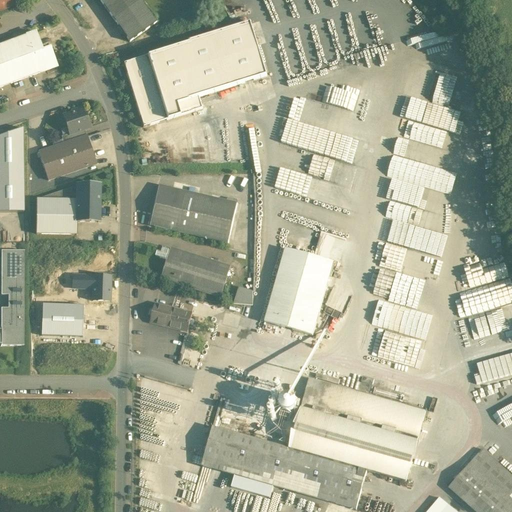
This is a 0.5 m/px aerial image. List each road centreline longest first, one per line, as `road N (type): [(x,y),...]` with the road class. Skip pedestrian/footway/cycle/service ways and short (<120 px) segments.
road 1 (unclassified): [(122,383),(122,160),(102,85)]
road 2 (unclassified): [(120,511),(122,383)]
road 3 (unclassified): [(0,383),(122,383)]
